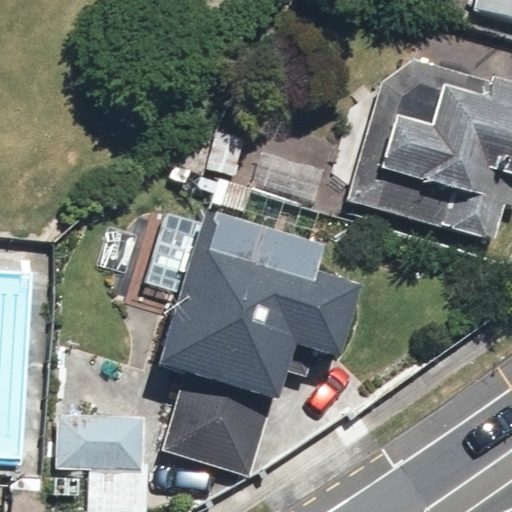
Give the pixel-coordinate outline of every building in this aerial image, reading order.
[(511,0),(473,0),(469,23),(511,31),(511,0)] [(511,107),(383,73),(348,205),(490,243),(506,187),(511,188),(511,107)] [(195,116),(152,157),(242,187),(259,137),(195,116)] [(346,250),(195,223),(152,462),(246,479),(260,402),(301,409),(309,366),(324,369),(346,250)] [(139,415),(53,416),(50,470),(134,471),(139,415)] [(98,511),(102,477),(48,472),(21,470),(16,511),(98,511)]
